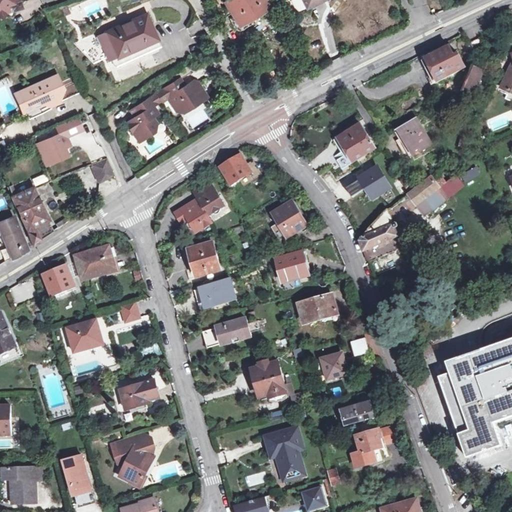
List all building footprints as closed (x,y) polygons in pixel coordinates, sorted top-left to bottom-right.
[(0,0),(0,16),(8,2),(13,4),(16,0),(0,0)] [(260,2),(262,0),(230,0),(227,2),(235,16),(229,19),(236,32),(240,33),(267,19),(264,12),(265,12),(260,2)] [(262,0),(260,2),(265,12),(269,10),(264,0),(262,0)] [(303,0),(307,8),(323,0),(303,0)] [(101,51),(105,49),(114,65),(159,44),(145,13),(104,33),(108,43),(99,47),(101,51)] [(485,37),(473,42),(479,53),(487,38),(485,37)] [(433,70),(440,82),(467,67),(460,54),(455,57),(451,48),(428,59),(429,60),(425,62),(430,72),(433,70)] [(480,58),(476,66),(486,71),(488,64),(487,60),(480,58)] [(511,65),(503,87),(510,91),(507,99),(511,100),(511,65)] [(486,71),(476,66),(463,92),(467,93),(468,91),(474,94),(486,71)] [(433,70),(430,72),(436,84),(440,82),(433,70)] [(30,87),(31,89),(26,92),(25,89),(14,94),(25,119),(41,113),(40,109),(66,98),(56,76),(30,87)] [(180,77),(177,80),(182,87),(185,85),(180,77)] [(177,80),(135,107),(139,113),(135,116),(127,122),(134,132),(148,134),(155,130),(157,121),(153,115),(159,111),(154,104),(168,96),(176,109),(184,110),(199,101),(196,96),(204,90),(197,80),(193,79),(185,85),(182,87),(177,80)] [(196,96),(199,101),(207,95),(204,90),(196,96)] [(471,113),(466,99),(457,102),(463,117),(471,113)] [(135,116),(139,113),(135,107),(131,109),(135,116)] [(418,118),(400,129),(415,155),(433,145),(418,118)] [(50,126),(53,135),(70,128),(66,119),(50,126)] [(349,166),(376,148),(360,124),(334,141),(349,166)] [(415,155),(400,129),(396,131),(412,158),(415,155)] [(139,140),(148,134),(134,132),(139,140)] [(243,153),(222,166),(234,185),(255,172),(243,153)] [(105,157),(87,165),(91,174),(95,182),(113,174),(105,157)] [(393,187),(378,163),(377,161),(343,179),(352,194),(364,188),(373,201),(393,187)] [(148,169),(150,172),(158,166),(156,163),(148,169)] [(460,175),(464,183),(483,173),(478,165),(460,175)] [(31,178),(33,185),(47,181),(45,173),(31,178)] [(442,187),(442,185),(446,182),(440,173),(411,193),(418,204),(442,187)] [(211,182),(198,190),(202,197),(199,199),(175,213),(179,221),(186,217),(188,221),(196,233),(213,223),(209,216),(226,206),(211,182)] [(33,245),(34,243),(37,241),(40,238),(41,239),(55,230),(35,185),(13,195),(28,229),(27,229),(33,245)] [(97,202),(95,198),(66,217),(68,221),(97,202)] [(297,206),(300,204),(298,200),(295,199),(293,199),(291,202),(291,205),(274,215),(288,237),(299,231),(301,235),(311,229),(312,225),(310,219),(306,221),(297,206)] [(30,248),(11,204),(0,208),(0,220),(15,256),(30,248)] [(310,219),(300,204),(297,206),(306,221),(310,219)] [(397,226),(395,222),(393,223),(387,212),(376,222),(361,240),(365,250),(397,235),(394,227),(397,226)] [(236,228),(238,235),(250,232),(246,225),(236,228)] [(194,276),(222,268),(214,236),(190,243),(191,248),(186,250),(194,276)] [(111,248),(80,256),(85,277),(117,270),(111,248)] [(291,283),(301,281),(300,277),(311,275),(304,251),(278,258),(285,282),(290,281),(291,283)] [(61,288),(62,291),(77,286),(69,266),(46,275),(52,292),(61,288)] [(214,298),(216,303),(238,297),(232,279),(203,287),(206,300),(214,298)] [(15,302),(37,296),(33,280),(10,287),(15,302)] [(61,288),(52,292),(55,298),(64,294),(62,291),(61,288)] [(329,318),(339,315),(334,295),(301,304),(306,324),(329,317),(329,318)] [(136,302),(121,306),(126,322),(140,318),(136,302)] [(0,352),(17,344),(0,310),(0,352)] [(99,319),(69,327),(76,353),(106,344),(99,319)] [(218,327),(222,344),(253,335),(248,319),(231,324),(228,322),(226,325),(218,327)] [(366,338),(351,342),(355,356),(370,352),(366,338)] [(511,339),(475,353),(470,355),(444,364),(448,375),(436,379),(452,425),(455,432),(464,459),(497,446),(489,424),(511,416),(511,339)] [(345,376),(344,370),(348,368),(345,359),(340,360),(338,353),(320,358),(324,375),(329,373),(331,381),(345,376)] [(272,365),(272,363),(271,359),(262,362),(263,365),(263,367),(272,365)] [(263,367),(263,365),(254,368),(262,396),(271,394),(271,392),(278,390),(280,399),(286,398),(289,393),(280,361),(272,363),(272,365),(263,367)] [(140,412),(149,409),(147,403),(160,400),(155,382),(122,391),(127,411),(138,408),(140,412)] [(74,386),(75,394),(84,392),(82,385),(74,386)] [(277,400),(280,399),(278,390),(271,392),(271,394),(272,399),(277,400)] [(372,402),(341,410),(346,427),(377,419),(372,402)] [(11,404),(0,404),(0,436),(12,436),(11,404)] [(65,408),(50,413),(53,424),(68,420),(65,408)] [(275,457),(281,482),(303,476),(297,451),(303,450),(297,428),(263,436),(269,459),(275,457)] [(358,469),(359,468),(384,461),(381,450),(383,450),(382,447),(400,442),(396,429),(379,434),(378,432),(357,438),(362,453),(354,456),(358,469)] [(133,444),(151,439),(142,433),(118,440),(118,441),(119,446),(132,443),(133,444)] [(154,449),(151,439),(133,444),(132,443),(119,446),(118,441),(111,443),(117,464),(119,464),(124,467),(118,476),(131,483),(132,480),(139,478),(142,480),(154,459),(148,456),(146,457),(144,452),(154,449)] [(79,455),(62,460),(73,495),(89,491),(79,455)] [(38,504),(36,466),(1,468),(1,481),(9,481),(10,506),(38,504)] [(330,473),(333,485),(340,484),(336,471),(330,473)] [(132,480),(131,483),(138,487),(142,480),(139,478),(132,480)] [(314,490),(309,496),(309,497),(309,502),(310,505),(317,509),(323,508),(324,506),(328,499),(325,487),(314,490)] [(159,511),(155,498),(138,503),(139,504),(123,509),(123,511),(159,511)] [(266,511),(263,499),(238,506),(239,511),(266,511)] [(421,511),(419,500),(384,510),(384,511),(421,511)]
